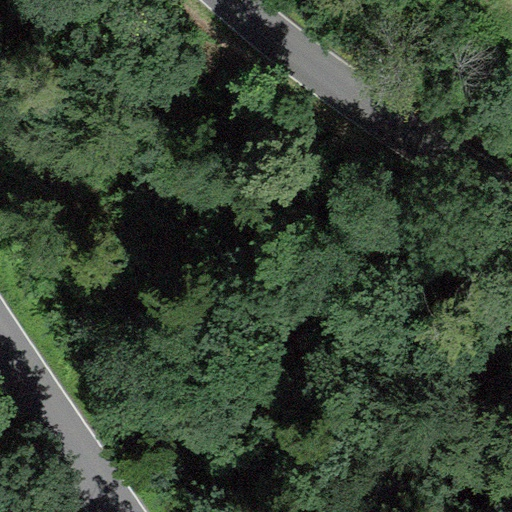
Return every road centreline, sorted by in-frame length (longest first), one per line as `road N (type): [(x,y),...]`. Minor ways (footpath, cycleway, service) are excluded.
road 1 (unclassified): [(227,0),(260,32),(511,196)]
road 2 (tertiary): [(119,511),(0,333)]
